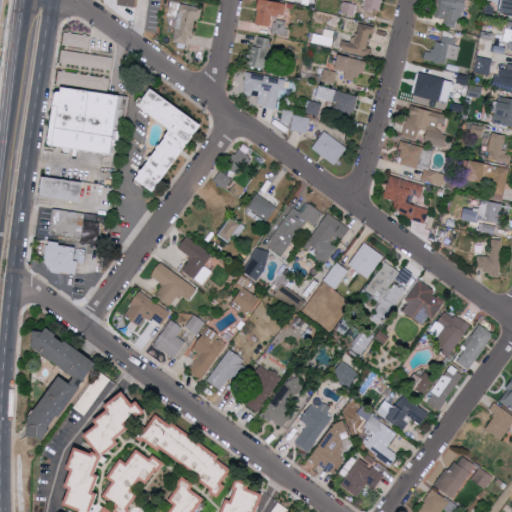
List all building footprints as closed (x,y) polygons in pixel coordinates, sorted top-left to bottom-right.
[(139,0),(138,11),(120,9),(121,0),(139,0)] [(261,0),(259,23),(273,25),(275,14),(285,15),(286,1),(278,0),(261,0)] [(382,0),(365,0),(363,8),(380,12),(382,0)] [(436,0),(434,16),(445,17),(444,25),(462,27),(464,0),(436,0)] [(511,0),(504,0),(502,14),(511,15),(511,0)] [(355,15),(357,3),(344,1),(342,13),(355,15)] [(202,6),(177,4),(175,42),(191,43),(193,19),(201,20),(202,6)] [(272,33),(287,36),(289,21),(275,19),(272,33)] [(511,48),(511,20),(508,19),(503,41),(510,43),(509,47),(511,48)] [(341,50),(369,56),(371,47),(369,47),(374,26),(360,23),(355,42),(343,40),(341,50)] [(91,35),(65,32),(64,45),(89,48),(91,35)] [(423,58),(446,64),(448,58),(456,60),(462,40),(439,34),(434,52),(426,50),(423,58)] [(272,38),(256,35),(250,65),(265,68),(272,38)] [(61,62),(111,70),(113,57),(63,49),(61,62)] [(344,77),(361,81),(366,60),(340,54),(337,69),(346,71),(344,77)] [(493,59),(478,55),(474,71),(489,74),(493,59)] [(498,67),(496,88),(511,89),(511,64),(508,64),(508,68),(498,67)] [(285,79),(247,72),(244,94),(259,96),(257,105),(280,109),(285,79)] [(417,83),(415,94),(450,100),(451,90),(445,89),(447,78),(435,76),(433,86),(417,83)] [(334,109),(354,114),(359,96),(320,85),(317,97),(336,102),(334,109)] [(206,122),(155,87),(148,98),(144,95),(138,103),(175,128),(139,179),(158,192),(206,122)] [(117,156),(116,161),(105,160),(81,156),(52,152),(59,98),(66,97),(66,96),(66,92),(90,95),(105,98),(125,101),(117,156)] [(511,97),(501,95),(494,120),(511,124),(511,97)] [(318,116),(321,104),(309,101),(306,113),(318,116)] [(425,141),(447,146),(450,131),(444,130),(448,114),(410,105),(403,136),(416,139),(419,128),(428,130),(425,141)] [(280,122),(290,124),(293,111),(282,109),(280,122)] [(307,133),(311,118),(294,114),(291,129),(307,133)] [(336,164),(347,146),(323,132),(313,149),(336,164)] [(487,159),(511,163),(511,155),(511,153),(503,151),(506,135),(492,132),(487,159)] [(418,168),(424,147),(404,141),(398,163),(418,168)] [(227,167),(239,174),(251,155),(239,148),(227,167)] [(509,168),(490,165),(490,162),(472,159),(468,179),(485,182),(487,172),(494,173),(491,197),(504,199),(509,168)] [(445,186),(448,175),(424,168),(421,179),(445,186)] [(233,178),(220,170),(214,180),(227,188),(233,178)] [(425,185),(391,175),(384,197),(395,200),(393,207),(414,213),(412,219),(425,222),(429,208),(409,202),(412,192),(422,195),(425,185)] [(82,184),(79,203),(39,197),(42,178),(82,184)] [(112,217),(112,218),(106,217),(104,217),(92,216),(92,212),(89,212),(92,186),(105,187),(116,189),(112,217)] [(247,207),(268,220),(277,206),(257,193),(247,207)] [(504,214),(501,214),(502,202),(480,200),(478,220),(503,222),(504,214)] [(292,207),(267,244),(283,255),(306,221),(314,226),(323,213),(309,203),(302,214),(292,207)] [(80,240),(50,235),(54,210),(84,215),(80,240)] [(351,228),(329,212),(307,242),(319,251),(316,254),(327,262),(340,244),(351,228)] [(229,243),(242,224),(230,216),(218,235),(229,243)] [(213,253),(187,236),(180,248),(192,256),(183,271),(204,284),(213,270),(205,265),(213,253)] [(503,240),(492,238),(490,256),(478,255),(476,271),(499,274),(503,240)] [(75,275),(52,271),(46,262),(49,242),(59,243),(59,246),(75,249),(73,262),(77,262),(75,275)] [(349,264),(368,278),(385,256),(365,242),(349,264)] [(269,251),(253,246),(245,274),(261,279),(269,251)] [(388,320),(416,274),(404,267),(402,271),(385,261),(366,291),(382,301),(375,311),(388,320)] [(199,286),(159,264),(152,276),(164,283),(156,296),(172,305),(179,294),(190,301),(199,286)] [(433,319),(446,301),(434,292),(436,290),(420,279),(405,298),(410,302),(404,310),(423,324),(428,316),(433,319)] [(275,297),(301,311),(307,299),(282,285),(275,297)] [(232,307),(251,316),(261,296),(242,287),(232,307)] [(131,321),(127,327),(134,333),(148,315),(161,325),(170,313),(142,291),(123,315),(131,321)] [(471,325),(445,309),(434,327),(439,330),(438,332),(444,336),(437,346),(452,355),(471,325)] [(198,334),(205,321),(194,314),(186,327),(198,334)] [(186,341),(178,337),(183,325),(169,319),(157,348),(179,357),(186,341)] [(464,349),(458,361),(472,369),(493,332),(477,324),(464,349)] [(217,338),(220,332),(207,325),(194,350),(199,353),(190,371),(205,379),(225,342),(217,338)] [(101,360),(51,327),(48,332),(43,329),(33,345),(79,375),(74,382),(64,375),(28,428),(48,441),(101,360)] [(237,382),(249,362),(227,349),(209,381),(222,389),(229,377),(237,382)] [(343,378),(340,383),(351,389),(360,372),(341,362),(335,373),(343,378)] [(425,400),(442,410),(464,373),(449,364),(440,379),(426,371),(420,381),(432,388),(425,400)] [(245,402),(258,412),(283,377),(269,367),(245,402)] [(287,406),(305,385),(294,375),(263,412),(281,427),(294,412),(287,406)] [(511,410),(511,381),(499,403),(511,410)] [(78,447),(75,469),(71,497),(65,505),(80,507),(84,510),(95,511),(97,500),(100,495),(98,492),(100,476),(97,471),(113,451),(121,445),(122,438),(134,429),(135,422),(144,416),(145,414),(151,410),(145,402),(137,400),(129,390),(113,402),(111,410),(99,419),(102,424),(88,434),(99,448),(99,451),(78,447)] [(378,413),(404,429),(411,418),(421,425),(430,411),(403,394),(396,406),(385,400),(378,413)] [(309,452),(332,417),(327,414),(332,407),(323,401),(319,408),(311,404),(301,420),(307,424),(295,443),(309,452)] [(489,409),(496,414),(486,428),(501,440),(511,426),(511,414),(495,402),(489,409)] [(145,436),(223,492),(229,485),(225,482),(236,467),(161,413),(145,436)] [(398,431),(371,416),(364,427),(373,432),(364,449),(391,465),(398,453),(388,448),(398,431)] [(106,495),(131,511),(142,494),(134,490),(141,479),(151,485),(166,461),(156,454),(154,457),(139,448),(131,462),(123,457),(111,477),(116,480),(106,495)] [(476,465),(459,453),(437,486),(454,497),(476,465)] [(366,484),(374,489),(384,475),(359,457),(340,485),(358,497),(366,484)] [(486,489),(494,477),(480,466),(472,478),(486,489)] [(208,497),(194,488),(197,483),(186,477),(171,501),(177,505),(173,511),(166,511),(162,509),(160,511),(198,511),(208,497)] [(259,511),(267,494),(253,487),(255,483),(242,477),(233,499),(230,498),(223,511),(222,511),(221,511),(252,511),(253,511),(259,511)] [(418,511),(419,511),(442,511),(450,501),(433,489),(418,511)] [(289,511),(291,510),(279,502),(271,511),(289,511)]
